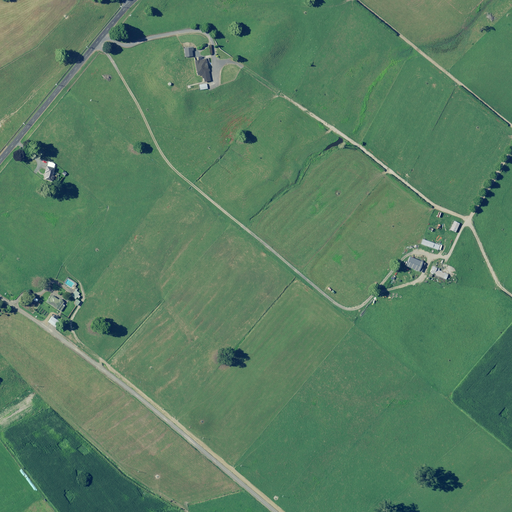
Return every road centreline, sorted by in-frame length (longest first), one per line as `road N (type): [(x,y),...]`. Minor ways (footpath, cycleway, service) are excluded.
road 1 (track): [(103,45),(171,169),(339,305),(363,303),(411,247),(449,252),(511,157)]
road 2 (track): [(511,300),(497,290),(466,221),(411,192),(234,57),(216,61),(208,33),(126,46),(98,41)]
road 3 (track): [(276,511),(0,297)]
road 4 (track): [(193,511),(0,367)]
road 5 (unclassified): [(0,160),(134,0)]
